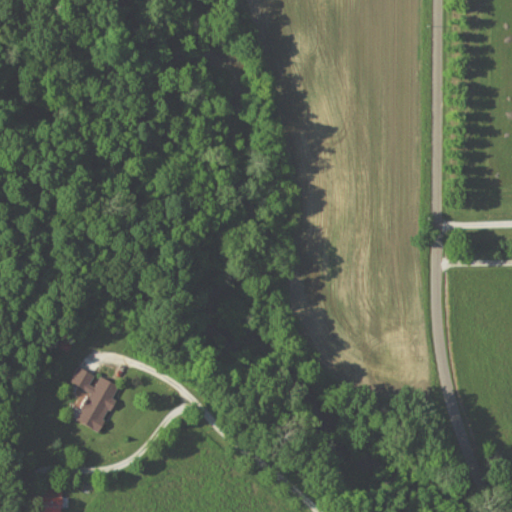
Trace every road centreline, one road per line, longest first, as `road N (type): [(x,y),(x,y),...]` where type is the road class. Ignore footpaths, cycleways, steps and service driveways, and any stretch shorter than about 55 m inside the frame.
road 1 (residential): [(490,511),(444,362),(444,0)]
road 2 (residential): [(11,511),(27,470),(122,453),(168,403),(196,402)]
